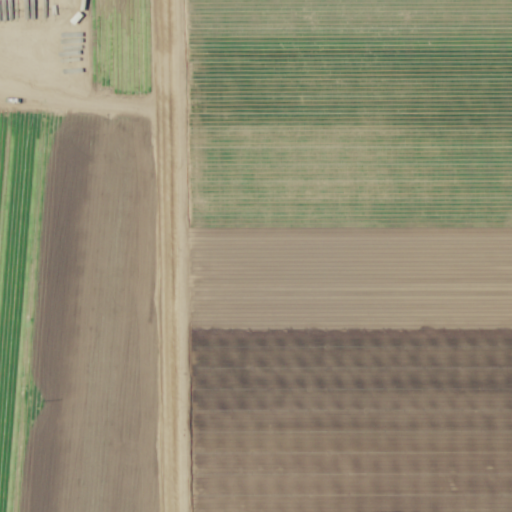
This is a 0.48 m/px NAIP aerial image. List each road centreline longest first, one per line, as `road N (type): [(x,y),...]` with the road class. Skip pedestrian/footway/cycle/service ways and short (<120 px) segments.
road 1 (residential): [(174,511),(163,0)]
road 2 (track): [(166,112),(0,96)]
